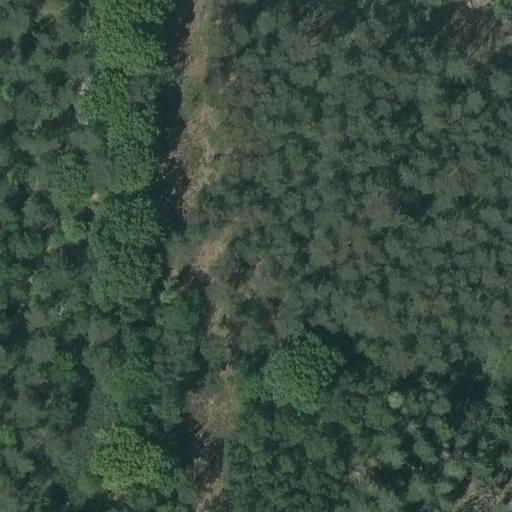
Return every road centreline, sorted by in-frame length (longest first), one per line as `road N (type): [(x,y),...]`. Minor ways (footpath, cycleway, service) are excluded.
road 1 (track): [(115,511),(120,0)]
road 2 (track): [(0,412),(116,0)]
